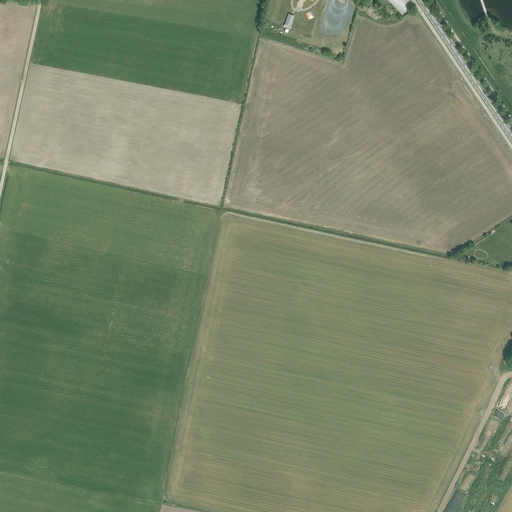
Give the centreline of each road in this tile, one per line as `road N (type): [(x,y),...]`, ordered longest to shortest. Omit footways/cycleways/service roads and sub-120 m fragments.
road 1 (track): [(40,0),(0,187)]
road 2 (secondary): [(511,135),(420,0)]
